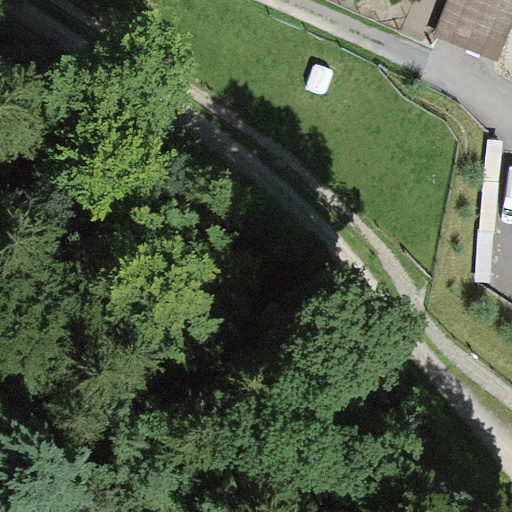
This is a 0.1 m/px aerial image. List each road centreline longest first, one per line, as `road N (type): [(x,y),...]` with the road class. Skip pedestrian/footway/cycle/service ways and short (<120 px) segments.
road 1 (track): [(511,486),(481,449),(428,345),(120,79),(0,0)]
road 2 (track): [(511,95),(276,0)]
